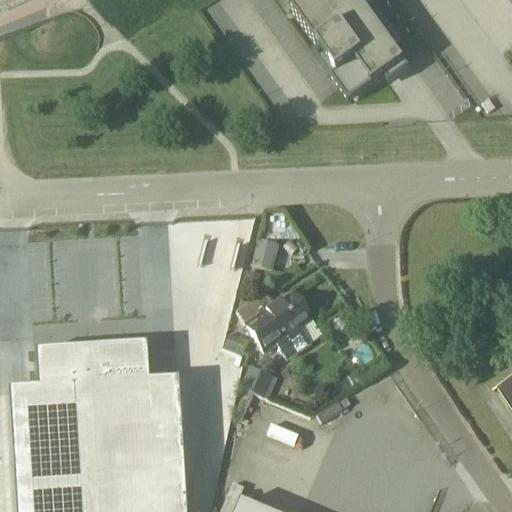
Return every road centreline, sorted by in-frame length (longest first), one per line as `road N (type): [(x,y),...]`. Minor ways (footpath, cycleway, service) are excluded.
road 1 (unclassified): [(0,203),(369,186)]
road 2 (unclassified): [(505,511),(389,327),(369,186)]
road 3 (unclassified): [(369,186),(511,178)]
